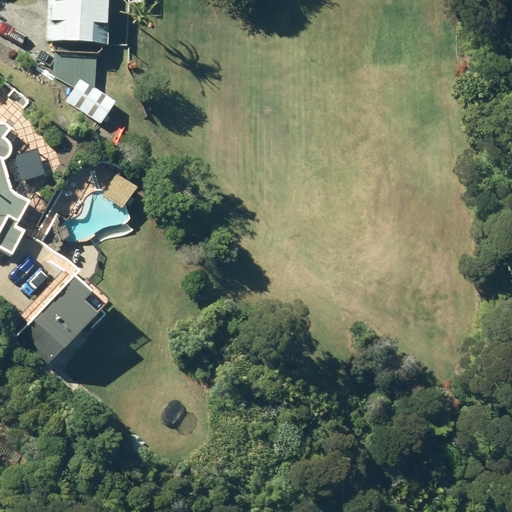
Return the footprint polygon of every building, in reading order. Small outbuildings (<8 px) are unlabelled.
[(45,0),(42,46),(107,50),(109,0),(45,0)] [(60,104),(97,129),(114,101),(77,78),(60,104)] [(1,140),(0,139),(0,134),(6,128),(0,123),(0,250),(9,255),(20,233),(11,227),(25,202),(6,190),(0,171),(0,158),(2,157),(4,154),(5,149),(5,146),(3,143),(1,140)] [(97,195),(119,208),(134,188),(112,175),(97,195)] [(62,278),(24,322),(52,350),(85,314),(70,301),(78,293),(62,278)] [(65,408),(87,422),(100,402),(78,388),(65,408)]
